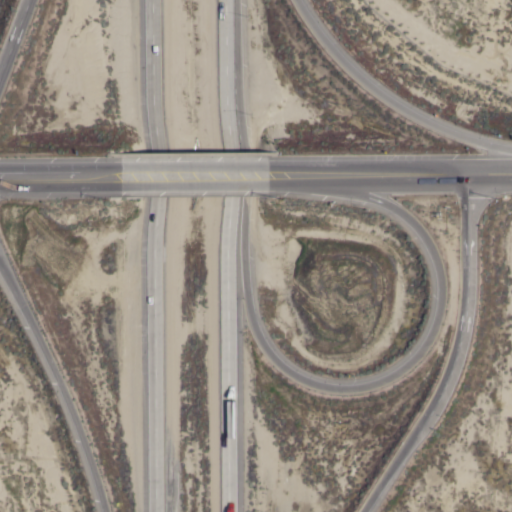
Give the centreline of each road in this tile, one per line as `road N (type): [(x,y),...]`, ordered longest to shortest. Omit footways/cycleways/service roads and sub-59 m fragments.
road 1 (motorway): [(283,175),(401,215),(433,259),(440,290),(425,346),(387,380),(335,390),(289,375),(254,334),(226,134)]
road 2 (motorway): [(151,0),(155,511)]
road 3 (motorway): [(228,511),(225,0)]
road 4 (motorway): [(362,511),(453,364),(467,290),(466,173)]
road 5 (motorway): [(511,151),(386,102),(320,39),(294,0)]
road 6 (motorway): [(0,269),(59,383),(103,511)]
road 7 (trunk): [(466,173),(283,175)]
road 8 (trunk): [(283,175),(105,176)]
